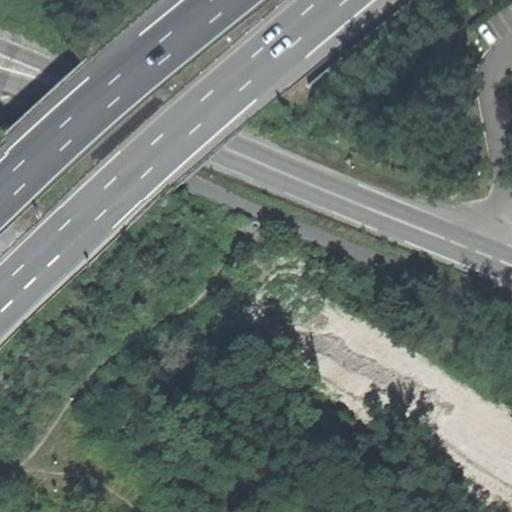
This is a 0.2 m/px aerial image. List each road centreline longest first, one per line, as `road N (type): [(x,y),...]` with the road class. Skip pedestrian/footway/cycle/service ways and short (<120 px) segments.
road 1 (trunk): [(0,299),(332,0)]
road 2 (secondary): [(147,118),(511,265)]
road 3 (trunk): [(227,0),(0,197)]
road 4 (secondary): [(147,118),(0,46)]
road 5 (secondary): [(0,78),(147,118)]
